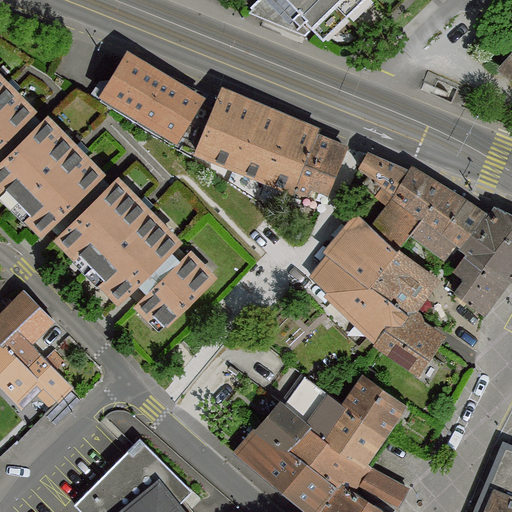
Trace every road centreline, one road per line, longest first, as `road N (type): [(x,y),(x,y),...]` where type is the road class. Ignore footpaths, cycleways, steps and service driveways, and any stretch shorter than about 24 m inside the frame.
road 1 (tertiary): [(43,0),(511,186)]
road 2 (primary): [(88,0),(511,178)]
road 3 (tertiary): [(511,164),(465,135),(128,0)]
road 4 (residential): [(263,511),(126,380)]
road 5 (residential): [(126,380),(0,253)]
road 6 (residential): [(126,380),(0,505)]
road 7 (residential): [(511,363),(438,511)]
